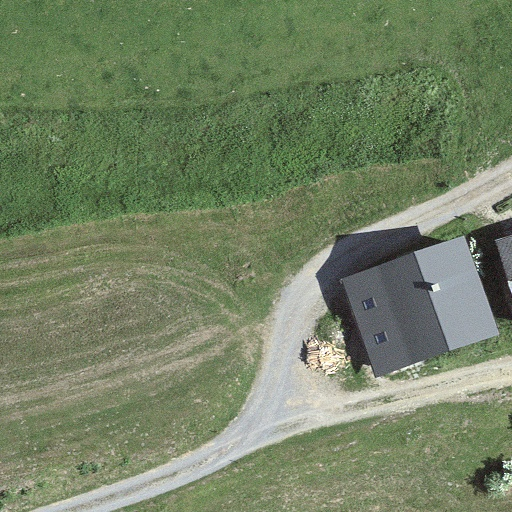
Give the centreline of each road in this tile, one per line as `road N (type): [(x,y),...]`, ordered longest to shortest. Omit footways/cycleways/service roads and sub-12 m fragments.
road 1 (unclassified): [(92,511),(197,474),(248,436),(313,296),(369,248),(511,183)]
road 2 (track): [(248,436),(511,382)]
